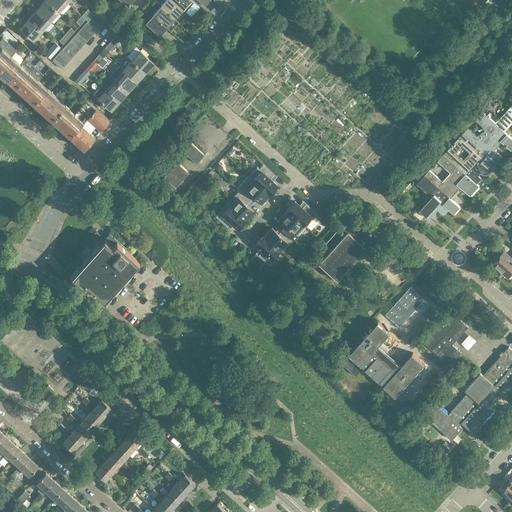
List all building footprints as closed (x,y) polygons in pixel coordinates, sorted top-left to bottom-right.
[(59,12),(46,0),(44,0),(37,9),(51,21),(59,12)] [(68,2),(65,0),(46,0),(59,12),(68,2)] [(173,0),(165,0),(161,6),(175,19),(184,9),(173,0)] [(173,0),(184,9),(192,0),(173,0)] [(487,0),(484,3),(494,12),(501,5),(504,0),(487,0)] [(161,6),(156,10),(152,15),(167,28),(175,19),(161,6)] [(51,21),(37,9),(29,18),(43,30),(51,21)] [(99,9),(95,14),(104,22),(108,17),(99,9)] [(95,14),(91,18),(100,27),(104,22),(95,14)] [(76,21),(80,25),(85,19),(82,15),(76,21)] [(43,30),(29,18),(20,28),(34,40),(43,30)] [(91,18),(87,22),(96,31),(100,27),(91,18)] [(87,22),(82,27),(92,36),(96,31),(87,22)] [(69,37),(74,31),(70,27),(65,34),(69,37)] [(82,27),(78,32),(88,40),(92,36),(82,27)] [(78,32),(75,36),(84,44),(88,40),(78,32)] [(69,37),(65,34),(59,40),(63,44),(69,37)] [(110,41),(114,44),(120,38),(116,35),(110,41)] [(75,36),(71,40),(80,49),(84,44),(75,36)] [(0,68),(12,56),(2,47),(5,44),(0,40),(0,68)] [(71,40),(67,45),(76,53),(80,49),(71,40)] [(104,47),(108,51),(114,44),(110,41),(104,47)] [(67,45),(63,49),(72,58),(76,53),(67,45)] [(48,53),(52,56),(57,50),(54,46),(48,53)] [(63,49),(59,54),(68,62),(72,58),(63,49)] [(141,51),(132,60),(146,73),(155,63),(141,51)] [(94,59),(98,63),(103,57),(99,53),(94,59)] [(59,54),(55,59),(64,67),(68,62),(59,54)] [(12,56),(0,68),(0,72),(7,78),(20,64),(12,56)] [(94,59),(88,66),(92,70),(98,63),(94,59)] [(132,60),(124,70),(138,82),(146,73),(132,60)] [(20,64),(7,78),(17,87),(30,73),(20,64)] [(111,75),(115,79),(129,91),(138,82),(124,70),(119,66),(111,75)] [(77,78),(81,82),(86,76),(82,72),(77,78)] [(30,73),(17,87),(26,95),(39,81),(30,73)] [(115,79),(111,75),(110,74),(102,84),(107,88),(121,101),(129,91),(115,79)] [(39,81),(26,95),(35,103),(48,89),(39,81)] [(112,110),(121,101),(107,88),(98,98),(112,110)] [(48,89),(35,103),(43,111),(57,97),(48,89)] [(57,97),(43,111),(52,119),(65,104),(57,97)] [(87,99),(75,113),(62,128),(71,136),(96,108),(87,99)] [(75,113),(65,104),(52,119),(62,128),(75,113)] [(483,111),(505,131),(511,123),(511,105),(499,120),(490,112),(487,115),(483,111)] [(96,108),(71,136),(84,148),(110,120),(96,108)] [(511,137),(505,131),(483,111),(476,118),(486,128),(477,138),(463,124),(459,129),(485,152),(498,138),(511,150),(511,149),(511,137)] [(485,152),(459,129),(454,134),(458,138),(457,140),(471,153),(464,161),(460,157),(459,159),(448,149),(443,144),(439,149),(444,154),(477,184),(482,178),(479,175),(481,173),(483,174),(485,175),(488,174),(489,173),(492,171),(498,164),(485,152)] [(197,163),(204,154),(190,141),(182,149),(197,163)] [(477,184),(444,154),(438,161),(452,174),(444,183),(429,170),(425,175),(451,199),(463,184),(473,193),(479,186),(477,184)] [(176,186),(189,172),(174,158),(161,172),(176,186)] [(270,179),(274,174),(263,164),(259,168),(257,166),(249,176),(268,194),(269,194),(277,185),(270,179)] [(451,199),(425,175),(419,170),(414,176),(420,181),(418,182),(417,184),(428,194),(428,197),(422,204),(418,208),(429,219),(433,214),(431,212),(435,207),(443,214),(445,214),(449,210),(453,214),(460,207),(451,199)] [(268,194),(249,176),(237,188),(239,190),(240,191),(250,201),(254,196),(261,202),(268,194)] [(250,201),(240,191),(239,190),(227,203),(228,204),(245,220),(246,219),(245,219),(253,210),(247,204),(250,201)] [(307,224),(317,213),(306,203),(302,207),(295,201),(289,208),(287,210),(287,211),(304,227),(307,224)] [(245,220),(228,204),(227,203),(216,216),(227,226),(231,222),(238,228),(245,220)] [(293,239),(304,227),(287,211),(279,219),(286,225),(281,230),(294,242),(295,241),(293,239)] [(380,239),(360,221),(354,216),(344,227),(341,225),(324,244),(330,250),(318,263),(337,280),(366,248),(370,251),(380,239)] [(294,242),(281,230),(278,233),(272,227),(264,236),(264,235),(263,236),(279,251),(283,254),(294,242)] [(109,233),(108,233),(71,274),(85,287),(87,284),(104,299),(139,261),(109,233)] [(263,236),(255,244),(262,251),(259,255),(270,265),(274,260),(276,262),(283,254),(279,251),(263,236)] [(511,259),(504,252),(493,264),(508,278),(511,273),(511,259)] [(276,288),(281,282),(277,278),(271,284),(276,288)] [(386,314),(400,327),(425,299),(411,286),(386,314)] [(462,352),(457,348),(453,344),(469,326),(451,311),(423,341),(450,365),(462,352)] [(346,351),(338,359),(356,375),(364,367),(385,385),(396,396),(425,364),(413,353),(402,366),(379,345),(390,333),(378,322),(349,353),(346,350),(346,351)] [(469,348),(477,339),(470,333),(462,342),(469,348)] [(448,415),(439,408),(436,405),(426,416),(451,440),(461,429),(458,426),(461,423),(472,434),(473,433),(472,433),(480,424),(478,421),(483,416),(480,413),(485,407),(490,413),(511,388),(511,350),(509,347),(483,376),(480,373),(465,390),(468,393),(448,415)] [(48,396),(53,390),(48,385),(42,391),(48,396)] [(102,399),(97,404),(95,402),(93,403),(85,396),(82,400),(90,408),(92,406),(94,408),(104,417),(112,408),(102,399)] [(408,398),(404,402),(412,409),(416,405),(408,398)] [(104,417),(94,408),(86,416),(96,425),(104,417)] [(88,434),(78,425),(77,423),(79,421),(70,413),(66,417),(74,424),(72,426),(75,429),(71,433),(81,442),(88,434)] [(96,425),(86,416),(78,425),(88,434),(96,425)] [(405,420),(413,427),(417,423),(409,416),(405,420)] [(134,428),(126,437),(136,446),(138,447),(136,449),(145,457),(149,460),(150,458),(147,455),(148,453),(140,446),(141,444),(139,442),(144,437),(134,428)] [(81,442),(71,433),(66,438),(61,434),(59,436),(57,433),(53,437),(58,441),(60,439),(73,451),(81,442)] [(12,442),(4,435),(0,438),(0,449),(3,452),(12,442)] [(136,446),(126,437),(118,445),(128,454),(136,446)] [(21,450),(12,442),(3,452),(12,460),(21,450)] [(128,454),(118,445),(110,454),(120,463),(128,454)] [(29,458),(21,450),(12,460),(20,468),(29,458)] [(120,463),(110,454),(103,463),(113,471),(120,463)] [(38,466),(29,458),(20,468),(19,469),(17,467),(9,476),(13,480),(15,478),(17,480),(24,472),(29,476),(38,466)] [(129,474),(133,470),(124,462),(121,466),(129,474)] [(113,471),(103,463),(95,471),(105,480),(113,471)] [(185,474),(180,479),(178,477),(177,479),(168,471),(166,474),(187,492),(195,483),(185,474)] [(36,482),(45,490),(54,480),(45,472),(36,482)] [(187,492),(166,474),(165,475),(173,482),(171,485),(173,487),(169,492),(179,501),(187,492)] [(511,479),(502,490),(511,498),(511,497),(511,479)] [(63,488),(54,480),(45,490),(53,498),(63,488)] [(42,493),(45,490),(40,486),(37,490),(39,492),(33,499),(38,502),(44,495),(42,493)] [(71,495),(63,488),(53,498),(62,506),(71,495)] [(158,500),(161,496),(153,488),(149,492),(158,500)] [(25,490),(22,493),(17,498),(22,503),(29,494),(25,490)] [(179,501),(169,492),(161,500),(171,509),(179,501)] [(71,511),(80,503),(71,495),(62,506),(69,511),(71,511)] [(140,498),(132,506),(131,507),(136,511),(137,511),(138,511),(143,511),(144,511),(140,507),(144,502),(140,498)] [(168,511),(171,509),(161,500),(154,509),(157,511),(168,511)] [(87,511),(88,511),(80,503),(71,511),(87,511)]
